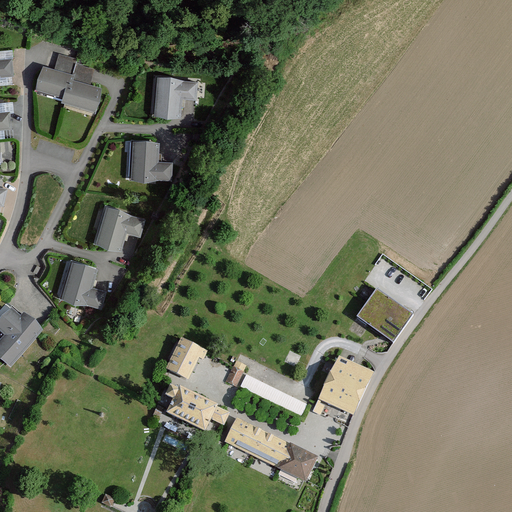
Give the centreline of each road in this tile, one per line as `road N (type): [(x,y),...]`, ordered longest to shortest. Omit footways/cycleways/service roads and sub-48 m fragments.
road 1 (unclassified): [(322,511),(374,383),(511,195)]
road 2 (residential): [(32,52),(21,191),(0,250)]
